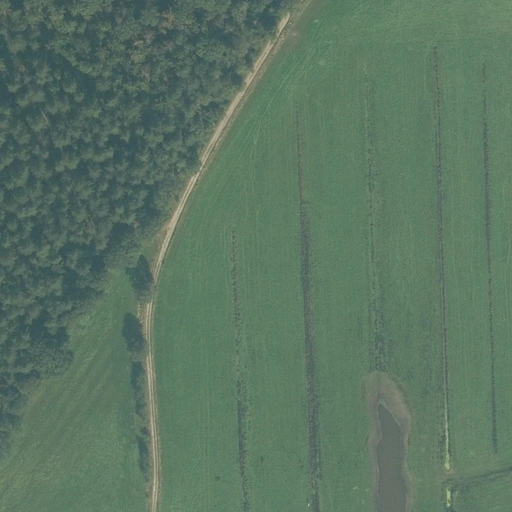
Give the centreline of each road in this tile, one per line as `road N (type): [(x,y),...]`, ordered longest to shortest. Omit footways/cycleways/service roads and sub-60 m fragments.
road 1 (track): [(154,511),(151,284),(218,129),(298,0)]
road 2 (track): [(270,0),(195,106),(131,116),(106,243),(0,407)]
